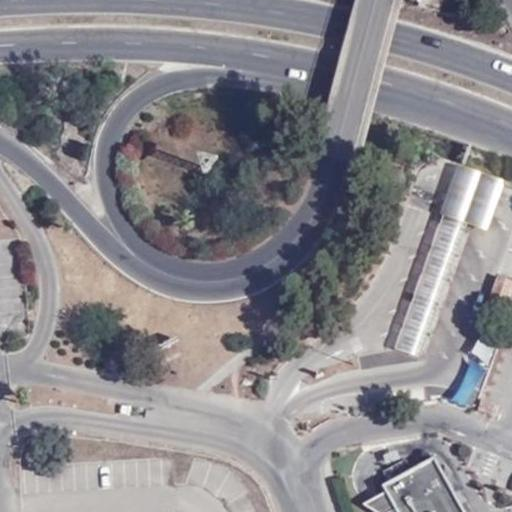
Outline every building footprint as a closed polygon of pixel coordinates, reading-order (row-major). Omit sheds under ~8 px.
[(466,224),(444,215),(394,348),(418,358),(466,224)] [(511,283),(499,277),(488,304),(501,310),(511,283)] [(477,409),(488,413),(490,403),(481,400),(477,409)] [(464,511),(435,459),(383,487),(386,495),(379,499),(386,511),(464,511)] [(386,511),(379,499),(364,506),(373,511),(386,511)]
